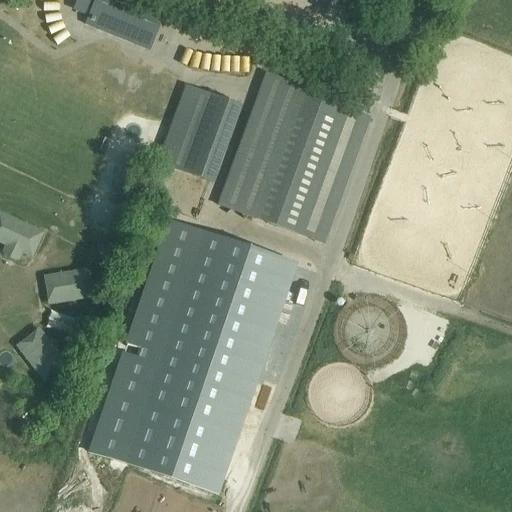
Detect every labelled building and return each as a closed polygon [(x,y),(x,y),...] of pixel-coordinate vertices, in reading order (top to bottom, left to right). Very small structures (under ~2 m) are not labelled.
[(59,46),(77,40),(64,0),(52,0),(53,0),(45,3),(59,46)] [(78,0),(74,10),(91,17),(89,22),(122,36),(124,31),(147,41),(161,8),(151,3),(151,0),(78,0)] [(390,0),(387,10),(407,18),(413,0),(390,0)] [(188,52),(187,68),(245,71),(245,54),(188,52)] [(345,104),(267,76),(220,206),(320,242),(360,129),(339,121),(345,104)] [(201,93),(174,168),(212,182),(239,106),(201,93)] [(0,216),(0,242),(31,257),(41,236),(0,216)] [(219,501),(300,273),(174,228),(93,456),(219,501)] [(87,274),(45,280),(48,304),(90,298),(87,274)] [(37,334),(19,348),(44,381),(62,366),(37,334)]
